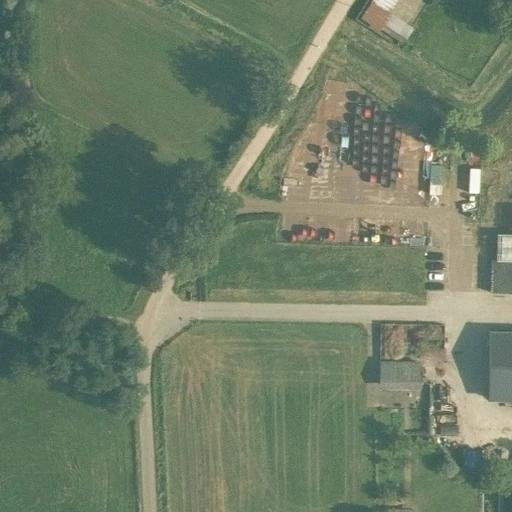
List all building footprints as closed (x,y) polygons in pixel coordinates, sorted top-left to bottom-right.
[(406,43),(416,26),(392,12),(398,0),(371,0),(362,17),(406,43)] [(389,126),(342,97),(328,119),(315,111),(295,142),(338,168),(354,142),(373,153),(389,126)] [(3,207),(28,207),(28,168),(3,167),(3,207)] [(508,291),(511,290),(511,231),(496,232),(495,262),(511,262),(511,275),(508,276),(508,291)] [(511,334),(491,334),(489,400),(511,400),(511,334)] [(184,356),(184,383),(194,383),(194,399),(192,399),(193,422),(230,423),(230,383),(241,383),(241,361),(209,361),(209,356),(184,356)] [(421,360),(379,360),(379,388),(421,388),(421,360)]
